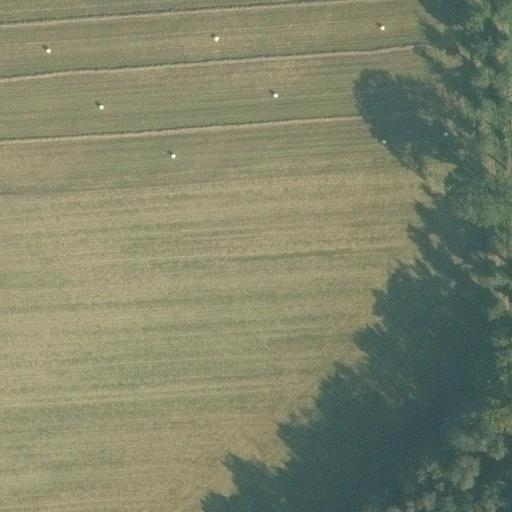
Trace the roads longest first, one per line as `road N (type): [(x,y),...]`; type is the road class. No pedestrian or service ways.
road 1 (track): [(507,411),(483,0)]
road 2 (track): [(396,511),(507,411)]
